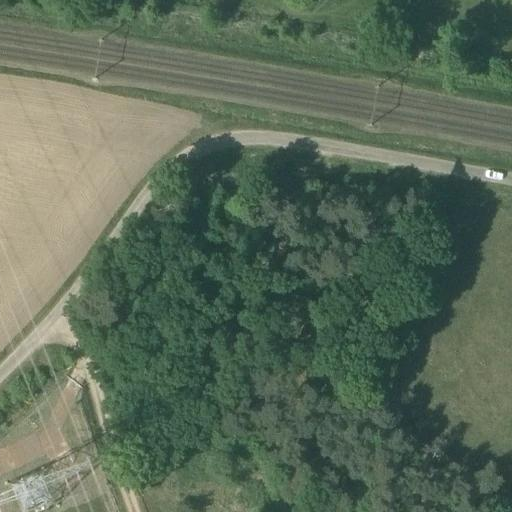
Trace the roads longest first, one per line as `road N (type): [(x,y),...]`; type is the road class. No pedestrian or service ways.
road 1 (unclassified): [(0,370),(63,310),(174,162),(205,146),(255,139),(511,182)]
road 2 (track): [(63,310),(132,511)]
